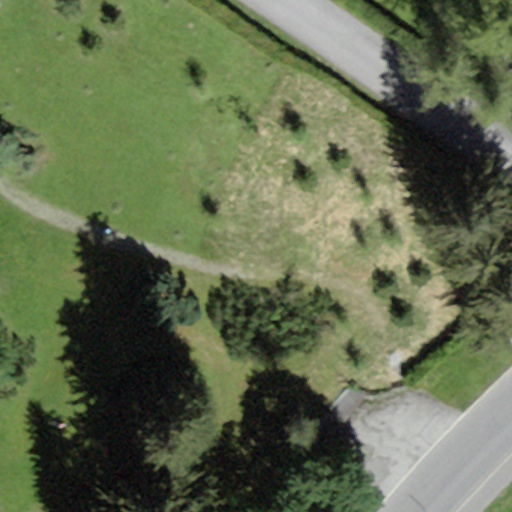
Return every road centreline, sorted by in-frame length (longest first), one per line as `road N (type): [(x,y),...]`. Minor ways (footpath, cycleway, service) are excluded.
road 1 (residential): [(511,167),(279,0)]
road 2 (residential): [(421,511),(511,416)]
